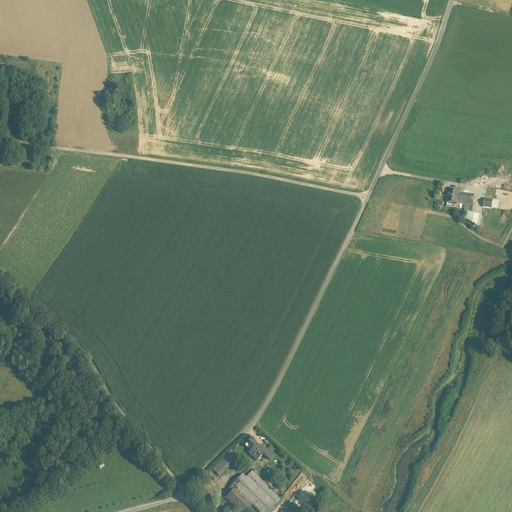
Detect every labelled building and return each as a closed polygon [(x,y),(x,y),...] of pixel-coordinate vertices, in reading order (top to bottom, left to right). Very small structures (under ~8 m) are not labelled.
[(16,116),(18,105),(11,104),(10,109),(5,108),(4,114),(16,116)] [(464,204),(465,194),(459,193),(459,192),(448,190),(447,202),(458,204),(458,203),(460,204),(464,204)] [(475,195),(465,194),(464,204),(470,205),(473,206),(475,195)] [(493,200),(484,199),(483,207),(492,209),(493,200)] [(482,215),(466,212),(465,219),(479,225),(482,215)] [(261,449),(252,439),(245,445),(250,451),(248,453),(256,461),(263,455),(269,461),(273,457),(264,447),(261,449)] [(238,459),(231,453),(228,456),(233,462),(235,463),(238,459)] [(227,455),(212,469),(218,476),(233,462),(228,456),(227,455)] [(280,500),(252,471),(246,478),(274,506),(280,500)] [(228,488),(232,492),(226,498),(239,511),(245,511),(253,505),(259,511),(267,511),(274,506),(246,478),(243,474),(237,480),(228,488)] [(215,501),(201,486),(194,492),(207,508),(215,501)] [(207,508),(194,492),(192,494),(205,509),(207,508)] [(274,506),(267,511),(273,511),(283,502),(280,500),(274,506)]
